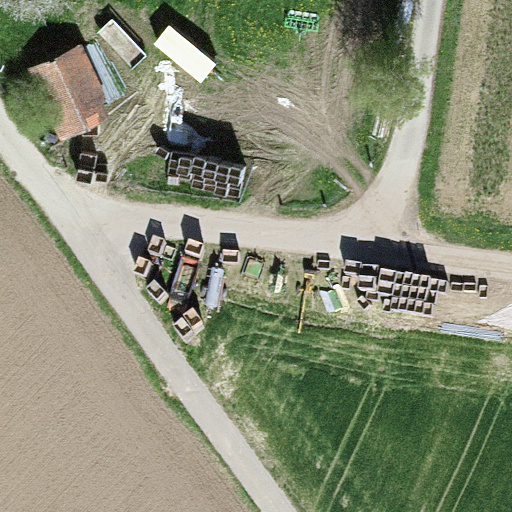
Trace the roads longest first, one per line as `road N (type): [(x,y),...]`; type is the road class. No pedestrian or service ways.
road 1 (residential): [(434,0),(389,262),(87,229),(0,147)]
road 2 (track): [(87,229),(264,511)]
road 3 (track): [(511,279),(389,262)]
